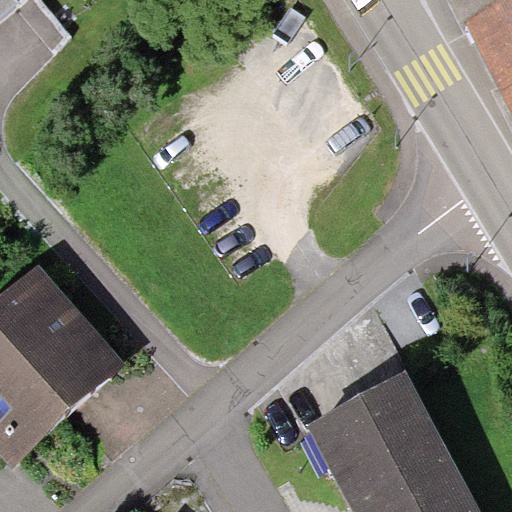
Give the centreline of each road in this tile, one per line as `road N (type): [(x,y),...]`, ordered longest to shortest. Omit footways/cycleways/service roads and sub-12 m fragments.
road 1 (residential): [(85,511),(484,181)]
road 2 (tertiary): [(374,0),(484,181)]
